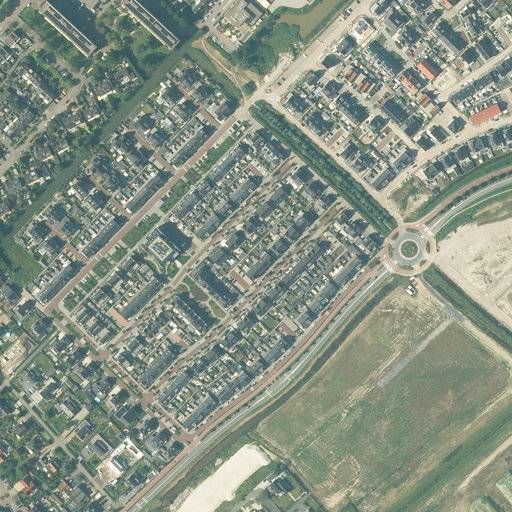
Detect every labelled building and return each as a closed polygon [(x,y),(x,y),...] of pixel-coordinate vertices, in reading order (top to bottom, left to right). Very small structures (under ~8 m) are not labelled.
[(37,3),(35,5),(88,55),(97,46),(48,0),(39,0),(37,2),(37,3)] [(118,5),(120,2),(171,50),(181,40),(137,0),(115,0),(114,1),(118,5)] [(243,0),(237,0),(224,15),(237,28),(242,23),(246,27),(247,25),(250,27),(263,14),(249,1),(247,3),(243,0)] [(409,0),(408,0),(405,4),(412,10),(411,11),(421,1),(420,0),(413,0),(412,2),(409,0)] [(448,0),(444,5),(448,8),(447,9),(448,9),(450,6),(451,7),(456,2),(455,2),(456,1),(455,0),(448,0)] [(477,0),(483,5),(481,8),(485,12),(492,5),(486,0),(478,0),(477,0)] [(201,1),(197,5),(202,11),(207,6),(201,1)] [(374,11),(378,16),(379,15),(378,15),(384,10),(386,12),(391,7),(384,1),(382,3),(381,3),(382,3),(377,7),(374,9),(375,10),(374,11)] [(421,1),(411,11),(418,18),(423,13),(421,11),(426,5),(425,4),(423,1),(422,2),(421,1)] [(202,11),(197,5),(193,10),(198,15),(202,11)] [(460,13),(460,14),(460,15),(461,16),(463,19),(465,21),(475,16),(471,8),(468,9),(467,9),(468,9),(467,10),(467,9),(463,11),(464,12),(460,14),(460,13)] [(388,16),(383,21),(383,22),(384,21),(384,22),(384,23),(387,25),(388,26),(397,16),(390,9),(386,14),(388,16)] [(424,15),(419,20),(422,22),(423,21),(428,25),(433,20),(433,21),(436,18),(435,18),(436,17),(432,12),(426,18),(424,15)] [(397,16),(388,26),(392,30),(397,25),(400,27),(404,23),(401,20),(401,21),(397,17),(397,16)] [(475,16),(465,21),(466,24),(465,24),(466,25),(467,27),(468,28),(468,29),(479,24),(475,16)] [(361,35),(368,27),(362,20),(358,24),(353,29),(355,31),(353,34),(356,37),(354,40),(358,43),(363,38),(361,35)] [(438,24),(429,33),(433,36),(442,28),(441,27),(440,26),(438,24)] [(479,24),(468,29),(469,30),(470,31),(469,31),(470,32),(471,34),(472,34),(473,37),(482,32),(478,24),(479,24)] [(402,33),(396,38),(397,38),(399,40),(398,40),(401,43),(411,32),(410,33),(404,26),(399,31),(402,33)] [(442,28),(433,36),(437,40),(446,32),(445,31),(444,30),(442,28)] [(13,31),(9,36),(16,43),(20,38),(22,40),(24,37),(16,30),(14,32),(13,31)] [(411,32),(401,43),(403,45),(404,45),(405,46),(405,47),(411,42),(413,44),(418,38),(416,36),(415,36),(411,32)] [(446,32),(437,40),(441,44),(450,35),(449,35),(449,34),(448,34),(448,33),(448,34),(446,32)] [(450,35),(441,44),(445,48),(454,39),(453,38),(452,37),(450,35)] [(7,43),(4,45),(13,53),(15,51),(11,47),(16,43),(9,36),(4,41),(7,43)] [(341,41),(340,43),(350,53),(354,48),(353,48),(356,46),(352,42),(350,45),(344,39),(343,39),(341,41)] [(454,39),(445,48),(449,52),(457,43),(455,41),(455,40),(455,41),(454,40),(454,39)] [(481,39),(474,45),(477,49),(484,43),(481,39)] [(340,43),(335,47),(342,53),(339,56),(343,60),(350,53),(340,43)] [(370,43),(361,52),(365,56),(374,47),(372,45),(370,43)] [(457,43),(449,52),(453,56),(462,47),(461,46),(461,47),(460,46),(461,46),(460,46),(460,45),(459,45),(457,43)] [(484,43),(477,49),(480,53),(487,47),(484,43)] [(2,47),(0,49),(0,53),(5,58),(9,53),(11,55),(13,53),(4,45),(3,47),(2,47)] [(374,47),(365,56),(369,60),(378,51),(376,49),(374,47)] [(487,47),(480,53),(483,56),(490,51),(487,47)] [(472,60),(473,59),(469,54),(469,53),(466,50),(460,56),(468,63),(467,64),(470,67),(474,62),(472,60)] [(378,51),(369,60),(371,58),(375,62),(382,55),(380,53),(378,51)] [(490,51),(483,56),(486,60),(493,55),(490,51)] [(382,55),(375,62),(379,66),(386,58),(384,56),(383,57),(382,55)] [(338,64),(333,60),(331,62),(326,56),(320,62),(321,63),(320,63),(322,65),(323,65),(328,69),(333,64),(335,66),(338,64)] [(386,58),(379,66),(382,70),(389,63),(387,61),(388,60),(386,58)] [(423,59),(417,66),(420,69),(427,63),(423,59)] [(503,62),(500,64),(508,76),(511,72),(511,64),(511,65),(509,66),(505,60),(505,61),(503,62)] [(22,62),(17,68),(19,70),(23,74),(30,67),(25,63),(24,64),(22,62)] [(389,63),(382,70),(386,73),(384,75),(385,75),(394,66),(392,64),(391,64),(389,63)] [(427,63),(420,69),(424,73),(430,66),(427,63)] [(349,64),(342,74),(345,76),(343,77),(347,80),(356,69),(349,64)] [(495,67),(495,68),(499,74),(497,76),(500,81),(508,75),(508,76),(500,64),(497,66),(495,68),(495,67)] [(394,66),(385,75),(390,80),(396,73),(395,73),(397,70),(393,67),(394,66)] [(430,66),(424,73),(427,76),(433,70),(430,66)] [(23,74),(28,79),(35,71),(30,67),(23,74)] [(135,78),(130,68),(127,70),(125,68),(114,74),(117,81),(119,80),(119,81),(120,82),(121,82),(122,82),(123,81),(123,80),(122,79),(128,76),(130,81),(135,78)] [(356,69),(347,80),(351,83),(352,83),(352,82),(355,84),(362,74),(356,69)] [(443,79),(438,84),(443,89),(448,84),(449,86),(455,80),(449,74),(451,72),(448,69),(441,76),(443,79)] [(179,77),(177,79),(182,83),(191,74),(190,75),(186,70),(183,73),(181,72),(178,75),(179,77)] [(402,72),(396,78),(396,79),(400,83),(409,74),(405,70),(402,73),(402,72)] [(433,70),(427,76),(431,80),(437,73),(433,70)] [(28,79),(33,83),(39,76),(35,71),(28,79)] [(305,81),(303,83),(308,87),(307,88),(310,90),(315,85),(313,83),(318,78),(313,73),(305,81)] [(488,73),(484,76),(490,87),(495,84),(489,74),(488,73)] [(182,83),(181,84),(185,88),(186,87),(186,88),(191,83),(193,85),(198,80),(191,74),(182,83)] [(362,74),(355,84),(357,86),(356,87),(360,90),(369,79),(362,74)] [(409,74),(400,83),(404,87),(413,78),(413,77),(411,75),(411,76),(409,74)] [(33,83),(37,87),(42,82),(44,80),(39,76),(33,83)] [(481,78),(479,79),(485,89),(490,87),(484,76),(483,77),(482,77),(483,77),(482,77),(481,77),(481,78)] [(107,82),(102,85),(106,93),(112,90),(111,89),(114,87),(109,78),(106,79),(107,82)] [(413,78),(404,87),(408,91),(417,82),(413,78)] [(369,79),(360,90),(364,93),(366,92),(368,94),(376,84),(369,79)] [(474,81),(481,92),(480,91),(484,88),(485,90),(485,89),(479,79),(476,81),(475,81),(475,82),(474,81)] [(472,83),(469,84),(476,95),(481,92),(474,81),(473,82),(472,83)] [(35,89),(40,93),(46,86),(42,82),(37,87),(35,89)] [(197,88),(192,93),(193,94),(192,95),(196,98),(196,97),(197,98),(206,88),(199,82),(195,86),(197,88)] [(319,87),(313,92),(316,95),(318,92),(323,96),(332,86),(331,86),(328,83),(328,82),(321,89),(319,87)] [(417,82),(408,91),(412,95),(413,95),(413,96),(419,89),(419,88),(421,86),(417,82)] [(468,86),(465,88),(471,96),(475,94),(476,95),(469,84),(470,85),(469,85),(468,86)] [(106,93),(102,85),(96,87),(95,85),(92,86),(97,97),(100,96),(106,93)] [(40,93),(45,98),(51,91),(46,86),(40,93)] [(332,86),(323,96),(329,102),(332,99),(330,97),(336,91),(332,86)] [(2,94),(9,101),(14,96),(15,97),(16,95),(9,88),(8,90),(7,89),(2,94)] [(163,94),(159,98),(163,102),(173,93),(168,88),(166,90),(164,88),(161,92),(163,94)] [(206,88),(197,98),(201,102),(208,94),(204,90),(206,89),(206,88)] [(463,89),(461,90),(466,99),(471,96),(465,88),(464,88),(463,89)] [(459,92),(456,93),(462,104),(463,103),(462,102),(466,99),(461,90),(460,91),(459,92),(459,91),(458,92),(459,92)] [(51,91),(45,98),(49,102),(56,95),(51,91)] [(173,93),(163,102),(164,102),(165,101),(169,105),(168,106),(170,109),(175,104),(173,102),(177,97),(176,96),(177,96),(174,92),(173,93)] [(288,98),(284,103),(284,104),(284,103),(288,107),(296,98),(290,92),(286,96),(288,98)] [(421,92),(412,101),(418,107),(428,97),(424,93),(423,95),(421,92)] [(451,96),(454,100),(453,100),(455,103),(458,107),(462,104),(456,93),(455,94),(454,94),(454,95),(451,96)] [(2,94),(0,96),(0,101),(5,106),(9,101),(2,94)] [(339,95),(330,104),(335,108),(343,99),(339,96),(339,95)] [(96,101),(93,96),(90,98),(93,103),(94,105),(88,108),(93,117),(99,114),(102,112),(96,101)] [(428,97),(418,107),(424,112),(432,104),(430,102),(432,100),(428,97)] [(296,98),(288,107),(292,111),(300,102),(296,99),(297,98),(296,98)] [(223,103),(219,107),(227,115),(231,110),(226,106),(229,103),(224,99),(221,101),(223,103)] [(343,99),(335,108),(338,112),(347,103),(343,99)] [(386,101),(379,108),(383,111),(389,105),(386,101)] [(300,102),(292,111),(296,114),(295,115),(296,115),(304,107),(304,106),(300,102)] [(176,105),(172,110),(178,116),(188,107),(187,107),(188,106),(184,103),(183,103),(178,107),(176,105)] [(347,103),(338,112),(339,112),(339,111),(343,114),(342,115),(342,116),(351,107),(347,103)] [(432,104),(424,112),(430,118),(440,108),(436,105),(434,106),(432,104)] [(496,104),(492,106),(496,114),(500,112),(496,104)] [(389,105),(383,111),(386,115),(393,108),(389,105)] [(492,106),(487,108),(492,116),(496,114),(492,106)] [(23,113),(30,120),(35,115),(32,113),(34,111),(29,107),(23,113)] [(188,107),(178,116),(183,121),(192,112),(188,107)] [(213,110),(211,113),(215,117),(218,114),(222,119),(223,118),(224,118),(226,115),(227,115),(219,107),(215,111),(213,110)] [(351,107),(342,116),(346,119),(355,111),(355,110),(351,107)] [(82,108),(79,110),(84,120),(84,119),(87,118),(87,120),(93,117),(88,108),(83,111),(82,108)] [(393,108),(386,115),(390,118),(396,111),(393,108)] [(487,108),(483,110),(487,118),(492,116),(487,108)] [(78,114),(72,117),(76,125),(85,121),(84,119),(84,120),(79,110),(76,111),(78,114)] [(483,110),(479,112),(483,120),(487,118),(483,110)] [(355,111),(346,119),(350,123),(358,114),(355,111)] [(396,111),(390,118),(393,121),(400,115),(396,111)] [(312,112),(303,121),(308,125),(316,116),(312,112)] [(479,112),(474,114),(479,123),(483,120),(479,112)] [(23,113),(18,118),(26,125),(30,120),(23,113)] [(358,114),(350,123),(354,127),(363,118),(362,118),(358,114)] [(474,114),(470,116),(474,125),(479,123),(474,114)] [(400,115),(393,121),(397,125),(403,118),(400,115)] [(136,117),(133,120),(135,122),(133,124),(137,129),(146,119),(146,120),(141,116),(138,119),(136,117)] [(316,116),(308,125),(311,129),(320,120),(316,116)] [(76,125),(72,117),(67,119),(65,117),(62,119),(67,128),(68,129),(69,129),(70,129),(76,125)] [(410,117),(404,124),(407,127),(404,131),(410,137),(419,128),(413,122),(414,121),(410,117)] [(18,118),(14,123),(21,129),(26,125),(18,118)] [(365,122),(362,125),(364,127),(368,131),(378,122),(377,121),(377,122),(373,118),(374,118),(373,118),(367,124),(365,122)] [(452,118),(445,125),(454,134),(458,130),(457,130),(461,126),(457,122),(452,118)] [(138,129),(137,130),(140,133),(141,132),(142,133),(151,124),(146,119),(137,129),(138,129)] [(320,120),(311,129),(315,133),(324,124),(323,125),(319,121),(320,120)] [(378,122),(368,131),(375,138),(378,134),(376,132),(382,126),(378,122)] [(14,123),(10,127),(17,134),(21,129),(14,123)] [(324,124),(315,133),(319,137),(324,132),(326,134),(328,132),(326,129),(328,128),(324,124)] [(201,125),(195,131),(204,140),(208,135),(201,129),(203,127),(201,125)] [(431,126),(427,129),(430,132),(429,132),(439,142),(444,136),(435,127),(433,128),(431,126)] [(17,134),(10,127),(6,132),(13,139),(17,134)] [(148,140),(151,144),(152,143),(160,136),(156,131),(157,130),(155,127),(150,132),(152,134),(148,139),(148,140)] [(509,128),(502,130),(503,131),(504,134),(503,134),(504,138),(505,137),(506,141),(507,144),(511,141),(511,135),(511,136),(509,129),(509,128)] [(192,135),(191,135),(200,143),(204,140),(195,131),(196,132),(192,136),(192,135)] [(256,131),(247,140),(251,144),(260,135),(256,131)] [(64,137),(58,140),(63,149),(69,146),(69,147),(72,146),(71,143),(66,133),(64,134),(63,135),(64,137)] [(421,137),(416,142),(425,151),(431,145),(425,140),(428,137),(422,133),(420,135),(421,137)] [(495,133),(488,135),(489,135),(493,146),(492,146),(493,146),(493,148),(499,146),(500,148),(504,147),(501,139),(498,140),(495,133)] [(117,136),(110,143),(117,149),(127,139),(126,138),(126,137),(123,134),(119,139),(117,136)] [(191,135),(188,139),(196,147),(200,143),(191,135)] [(260,135),(251,144),(256,149),(255,150),(258,152),(262,148),(259,146),(265,140),(260,135)] [(160,136),(152,143),(157,148),(164,140),(160,136)] [(474,140),(480,153),(479,151),(484,149),(485,150),(488,149),(486,145),(483,146),(480,138),(479,138),(479,139),(475,141),(474,140)] [(127,139),(117,149),(118,150),(118,149),(122,153),(123,152),(126,154),(130,149),(128,147),(132,143),(129,140),(128,140),(127,139)] [(188,139),(184,143),(192,151),(196,147),(188,139)] [(52,140),(49,142),(54,152),(55,153),(57,152),(63,149),(58,140),(53,143),(52,140)] [(474,140),(468,143),(469,143),(472,151),(470,152),(471,156),(480,153),(474,140)] [(47,146),(42,149),(46,158),(52,155),(51,153),(54,152),(49,142),(46,143),(47,146)] [(268,142),(262,148),(265,152),(264,154),(272,145),(270,144),(268,142)] [(345,149),(340,155),(345,160),(353,152),(348,147),(350,144),(347,142),(342,147),(345,149)] [(184,143),(180,147),(189,155),(192,151),(184,143)] [(272,145),(264,154),(268,157),(276,149),(272,145)] [(238,146),(233,150),(242,159),(246,154),(238,146)] [(180,147),(176,150),(185,159),(189,155),(180,147)] [(404,148),(398,154),(407,163),(410,159),(411,159),(406,154),(408,152),(404,148)] [(459,148),(453,151),(458,161),(459,161),(460,163),(465,161),(466,162),(470,160),(466,154),(463,155),(459,148),(460,148),(459,148)] [(46,158),(42,149),(36,152),(35,149),(32,151),(37,160),(40,159),(41,161),(46,158)] [(132,151),(126,157),(133,163),(142,154),(141,152),(138,149),(134,153),(132,151)] [(276,149),(268,157),(271,161),(279,152),(276,149)] [(176,150),(173,154),(181,163),(185,159),(176,150)] [(233,150),(230,154),(230,155),(238,162),(241,158),(242,159),(233,150)] [(381,157),(374,150),(371,153),(377,160),(381,157)] [(279,152),(271,161),(276,166),(284,157),(279,152)] [(356,159),(351,164),(355,168),(364,159),(364,158),(364,159),(360,155),(360,154),(358,152),(355,156),(357,158),(356,159)] [(142,154),(133,163),(140,170),(145,164),(143,161),(146,158),(142,154)] [(173,154),(166,161),(168,163),(171,160),(177,167),(181,163),(173,154)] [(398,154),(394,158),(403,167),(407,163),(398,154)] [(230,155),(226,158),(235,166),(234,165),(237,162),(238,162),(230,155)] [(446,155),(440,159),(446,168),(445,169),(446,169),(447,171),(452,168),(453,168),(456,166),(453,161),(450,162),(446,156),(446,155)] [(93,165),(90,168),(94,173),(104,162),(98,156),(90,163),(93,165)] [(226,158),(223,162),(231,170),(235,166),(226,158)] [(392,163),(392,164),(399,171),(399,170),(403,167),(394,158),(396,160),(392,164),(392,163)] [(364,159),(355,168),(360,173),(360,172),(366,166),(368,168),(372,164),(369,162),(369,163),(364,159)] [(104,162),(94,173),(95,174),(98,177),(99,177),(101,174),(104,176),(109,171),(103,165),(105,163),(104,162)] [(223,162),(219,165),(227,174),(231,170),(223,162)] [(427,167),(435,178),(439,175),(441,177),(444,174),(440,169),(437,171),(432,164),(431,164),(432,164),(427,167)] [(34,169),(29,172),(33,181),(39,178),(39,177),(42,176),(36,165),(33,167),(34,169)] [(44,165),(40,167),(45,178),(50,176),(44,165)] [(219,165),(216,169),(224,177),(227,174),(219,165)] [(384,167),(380,171),(389,179),(393,175),(393,176),(393,175),(384,167)] [(427,167),(422,171),(427,178),(425,180),(429,185),(431,183),(430,182),(435,178),(427,167)] [(216,169),(212,173),(220,181),(224,177),(216,169)] [(298,169),(290,177),(294,182),(293,182),(293,183),(302,173),(298,169)] [(105,183),(108,186),(109,187),(119,177),(113,170),(105,178),(108,180),(105,183)] [(151,176),(151,177),(159,185),(163,181),(159,177),(162,175),(157,170),(154,173),(155,174),(152,177),(151,176)] [(380,171),(377,174),(385,183),(389,179),(380,171)] [(22,173),(19,174),(25,185),(33,181),(29,172),(23,175),(22,173)] [(212,173),(209,176),(215,183),(219,179),(220,181),(212,173)] [(302,173),(293,183),(298,187),(307,177),(306,177),(307,176),(303,173),(303,174),(302,173)] [(16,190),(22,186),(23,188),(26,187),(25,185),(19,174),(16,175),(18,178),(12,181),(16,190)] [(377,174),(373,178),(382,187),(385,183),(377,174)] [(119,177),(109,187),(114,191),(116,189),(119,191),(125,184),(119,178),(120,177),(119,177)] [(151,177),(147,180),(156,189),(159,185),(151,177)] [(247,177),(243,181),(252,190),(256,185),(247,177)] [(373,178),(369,182),(378,191),(382,187),(373,178)] [(74,184),(71,188),(75,192),(84,183),(80,179),(78,181),(76,179),(72,182),(74,184)] [(147,180),(143,184),(152,193),(156,189),(147,180)] [(204,180),(200,184),(209,193),(215,186),(210,181),(208,183),(204,180)] [(16,190),(12,181),(7,184),(5,181),(2,183),(7,192),(10,191),(11,192),(16,190)] [(243,181),(239,185),(248,193),(250,191),(252,190),(243,181)] [(312,182),(303,192),(307,196),(316,187),(317,186),(316,185),(313,182),(312,183),(312,182)] [(84,183),(75,192),(80,197),(89,187),(88,187),(89,186),(85,183),(84,183)] [(143,184),(139,188),(148,197),(152,193),(143,184)] [(200,184),(196,188),(199,191),(197,194),(203,199),(209,193),(200,184)] [(239,185),(236,189),(244,197),(248,193),(248,194),(248,193),(239,185)] [(279,187),(275,192),(284,201),(283,199),(287,195),(279,187)] [(316,187),(307,196),(308,196),(312,200),(321,191),(316,187)] [(139,188),(136,192),(144,201),(148,197),(139,188)] [(236,189),(232,193),(241,201),(242,200),(244,197),(236,189)] [(425,191),(421,195),(428,202),(432,198),(425,191)] [(136,193),(133,197),(141,204),(144,201),(136,192),(135,192),(136,193)] [(275,192),(271,196),(280,206),(284,201),(275,192)] [(95,193),(85,203),(90,207),(99,198),(99,197),(96,193),(95,194),(95,193)] [(193,193),(189,196),(197,205),(201,201),(193,193)] [(232,193),(229,196),(237,204),(241,201),(232,193)] [(397,194),(390,200),(394,204),(401,197),(397,194)] [(421,195),(417,199),(424,206),(428,202),(421,195)] [(189,196),(185,200),(194,208),(197,205),(189,196)] [(319,198),(314,203),(321,210),(325,206),(326,207),(329,204),(328,203),(329,202),(330,201),(330,200),(331,200),(328,197),(328,198),(327,198),(326,196),(321,201),(319,199),(319,198)] [(5,201),(0,204),(0,205),(4,213),(10,210),(9,208),(12,207),(7,197),(4,199),(5,201)] [(128,200),(137,208),(141,204),(133,197),(133,198),(130,201),(128,200)] [(401,197),(394,204),(397,208),(404,201),(401,197)] [(99,198),(90,207),(97,214),(101,209),(99,207),(104,202),(99,198)] [(227,198),(221,204),(229,213),(234,208),(231,205),(233,203),(227,198)] [(417,199),(414,202),(421,209),(424,206),(417,199)] [(128,200),(122,206),(124,208),(126,206),(133,212),(137,208),(128,200)] [(182,203),(190,212),(194,208),(185,200),(182,203)] [(261,207),(260,207),(270,216),(274,212),(272,210),(275,207),(272,205),(270,207),(265,202),(261,207)] [(414,202),(410,206),(417,213),(421,209),(414,202)] [(182,203),(178,207),(187,216),(190,212),(182,203)] [(221,204),(215,211),(220,216),(222,214),(225,217),(229,213),(221,204)] [(48,207),(45,210),(47,212),(45,214),(49,219),(58,209),(54,205),(50,209),(48,207)] [(407,209),(407,210),(413,216),(417,213),(410,206),(407,209)] [(178,207),(174,212),(182,220),(187,216),(178,207)] [(260,207),(256,211),(261,216),(258,218),(261,221),(268,215),(270,216),(260,207)] [(50,219),(49,220),(53,223),(53,222),(54,223),(63,214),(58,209),(49,219),(50,219)] [(402,212),(402,213),(410,220),(413,216),(407,210),(407,209),(406,209),(402,212)] [(495,210),(489,211),(489,212),(490,212),(492,223),(491,223),(492,224),(498,223),(495,210)] [(213,212),(209,216),(217,224),(221,220),(220,219),(213,212)] [(298,216),(307,225),(312,220),(311,220),(304,213),(303,212),(299,216),(298,216)] [(489,212),(483,213),(486,224),(491,223),(492,223),(490,212),(489,212)] [(336,221),(335,222),(341,229),(346,224),(343,222),(348,218),(348,217),(343,213),(342,215),(342,214),(341,215),(340,215),(338,217),(339,218),(336,220),(336,221)] [(113,215),(107,222),(115,230),(119,226),(113,219),(115,217),(113,215)] [(209,216),(206,220),(214,228),(217,224),(209,216)] [(298,216),(294,220),(303,229),(307,225),(298,216)] [(470,216),(465,219),(472,227),(476,223),(470,216)] [(247,221),(245,223),(254,232),(259,227),(257,226),(259,223),(257,220),(254,223),(249,218),(247,221)] [(465,219),(461,222),(468,230),(472,227),(465,219)] [(69,220),(60,229),(60,230),(63,234),(64,233),(73,224),(69,220)] [(202,223),(211,232),(211,231),(214,228),(206,220),(203,224),(202,223)] [(103,225),(112,234),(115,230),(107,222),(107,223),(104,226),(103,225)] [(346,224),(341,229),(348,235),(349,234),(357,226),(353,222),(348,227),(346,224)] [(461,222),(458,226),(464,233),(468,230),(461,222)] [(202,223),(198,227),(207,236),(211,232),(202,223)] [(244,224),(241,227),(245,232),(243,234),(248,239),(254,232),(245,223),(244,224)] [(285,229),(294,238),(295,238),(295,237),(298,234),(293,229),(295,226),(292,223),(290,225),(286,230),(285,229)] [(32,224),(28,227),(30,229),(28,231),(33,235),(31,237),(40,228),(36,224),(34,226),(32,224)] [(73,224),(64,233),(69,238),(73,233),(76,235),(80,230),(78,228),(77,229),(73,225),(74,224),(73,224)] [(103,225),(99,229),(108,238),(112,234),(103,225)] [(357,226),(349,234),(353,238),(352,239),(354,241),(358,237),(356,235),(361,230),(361,231),(362,230),(361,230),(361,229),(358,226),(357,226)] [(458,226),(454,229),(460,236),(464,233),(458,226)] [(140,244),(148,252),(155,259),(163,267),(163,266),(169,260),(171,258),(174,255),(179,250),(180,250),(180,249),(172,242),(161,231),(162,230),(162,229),(161,230),(157,227),(156,227),(157,227),(141,244),(140,244)] [(198,227),(194,231),(194,232),(197,234),(203,240),(207,236),(198,227)] [(40,228),(31,237),(38,244),(42,239),(40,237),(45,232),(44,232),(45,231),(41,228),(40,228)] [(100,230),(96,234),(104,242),(108,238),(99,229),(100,230)] [(281,233),(278,235),(283,240),(285,237),(290,242),(294,238),(285,229),(281,233)] [(454,229),(450,232),(456,239),(460,236),(454,229)] [(450,232),(445,235),(452,243),(456,239),(450,232)] [(483,233),(475,241),(479,245),(487,237),(483,233)] [(93,238),(92,238),(100,246),(104,242),(96,234),(97,235),(93,239),(93,238)] [(234,234),(230,238),(239,247),(246,241),(241,236),(239,238),(234,234)] [(276,238),(272,242),(282,251),(286,247),(280,242),(283,240),(278,235),(276,238)] [(361,239),(356,244),(359,246),(360,245),(364,249),(373,240),(368,236),(363,241),(361,239)] [(487,237),(479,245),(483,249),(484,248),(483,248),(491,241),(487,237)] [(51,238),(42,248),(46,252),(55,243),(55,242),(56,241),(52,238),(51,239),(51,238)] [(88,241),(97,249),(100,246),(92,238),(89,242),(88,241)] [(230,238),(225,243),(230,247),(228,250),(231,253),(233,250),(234,251),(238,247),(239,248),(239,247),(230,238)] [(373,240),(364,249),(369,254),(377,245),(373,240)] [(88,241),(84,245),(93,253),(97,249),(88,241)] [(491,241),(483,248),(484,248),(487,252),(495,245),(491,241)] [(272,242),(268,246),(270,248),(269,248),(270,249),(270,248),(277,255),(277,256),(282,251),(272,242)] [(55,243),(46,252),(47,251),(51,255),(51,256),(53,258),(57,254),(55,252),(60,247),(55,243)] [(312,248),(321,257),(320,255),(323,251),(316,244),(312,248)] [(84,245),(78,251),(80,253),(82,251),(89,257),(93,253),(84,245)] [(487,252),(486,253),(490,257),(499,249),(495,245),(487,252)] [(312,248),(309,252),(317,261),(321,257),(312,248)] [(215,253),(224,261),(228,257),(220,249),(215,253)] [(265,251),(260,255),(269,264),(273,260),(265,251)] [(309,252),(305,256),(312,263),(316,259),(317,261),(309,252)] [(215,253),(211,258),(216,262),(213,265),(218,269),(220,267),(219,265),(223,261),(223,262),(224,261),(215,253)] [(355,254),(351,259),(359,267),(364,263),(355,254)] [(257,259),(256,259),(265,268),(269,264),(260,255),(260,256),(262,257),(258,261),(257,259)] [(459,255),(451,264),(455,268),(462,261),(464,259),(459,255)] [(127,260),(126,261),(137,271),(141,267),(140,266),(143,263),(139,260),(137,263),(131,256),(130,257),(129,257),(127,260)] [(305,256),(301,260),(310,268),(313,265),(311,263),(312,263),(305,256)] [(502,256),(495,262),(496,263),(504,272),(508,268),(504,263),(507,261),(502,256)] [(256,259),(252,264),(261,272),(265,268),(256,259)] [(351,259),(347,263),(355,271),(359,267),(351,259)] [(64,267),(71,275),(75,271),(69,265),(69,264),(71,262),(69,260),(66,263),(68,264),(65,268),(64,267)] [(301,260),(297,263),(306,272),(310,268),(301,260)] [(123,264),(122,265),(128,271),(126,274),(130,277),(132,275),(131,273),(135,269),(137,271),(126,261),(125,262),(125,261),(123,264)] [(462,261),(455,268),(459,271),(466,264),(462,261)] [(466,264),(459,271),(463,275),(471,266),(467,262),(466,264)] [(297,263),(293,267),(302,276),(303,276),(302,275),(305,271),(306,272),(297,263)] [(347,263),(343,267),(352,275),(355,271),(347,263)] [(491,266),(489,268),(493,273),(495,271),(499,275),(504,272),(496,263),(492,267),(491,266)] [(249,267),(248,268),(257,276),(261,272),(252,264),(254,265),(250,269),(249,267)] [(471,266),(463,275),(467,279),(476,270),(471,266)] [(64,267),(60,271),(68,279),(71,275),(64,267)] [(193,276),(192,277),(196,280),(197,280),(205,271),(201,267),(193,276)] [(293,267),(290,271),(299,280),(302,276),(293,267)] [(343,267),(339,271),(348,279),(352,275),(343,267)] [(248,268),(244,272),(253,280),(257,276),(248,268)] [(55,274),(64,283),(68,279),(60,271),(56,275),(55,274)] [(205,271),(197,280),(201,284),(210,275),(205,271)] [(290,271),(286,275),(295,284),(299,280),(290,271)] [(339,271),(336,275),(344,283),(348,279),(339,271)] [(112,276),(111,277),(121,287),(126,282),(125,282),(127,279),(124,276),(122,278),(115,272),(114,273),(112,275),(112,276)] [(55,274),(51,278),(60,287),(64,283),(55,274)] [(210,275),(201,284),(205,288),(213,280),(209,276),(210,275)] [(286,275),(282,279),(291,288),(295,284),(286,275)] [(336,275),(332,278),(340,286),(344,283),(336,275)] [(108,280),(107,281),(113,287),(111,289),(114,293),(117,290),(117,291),(121,287),(111,277),(110,277),(107,280),(108,280)] [(147,282),(157,292),(155,290),(161,283),(154,277),(151,280),(150,279),(148,282),(147,282)] [(53,280),(49,284),(56,291),(60,287),(51,278),(53,280)] [(213,280),(205,288),(209,292),(217,284),(213,280)] [(328,281),(324,285),(332,293),(336,289),(328,281)] [(48,282),(44,286),(53,294),(56,291),(49,284),(48,282)] [(147,282),(143,286),(153,296),(157,292),(147,282)] [(416,282),(410,287),(417,294),(422,289),(416,282)] [(217,284),(209,292),(213,296),(221,288),(217,284)] [(274,285),(272,287),(273,288),(272,289),(282,298),(288,291),(284,286),(281,289),(277,284),(275,286),(274,285)] [(5,285),(0,290),(2,292),(2,293),(1,293),(1,294),(4,298),(5,297),(7,299),(6,299),(9,303),(8,304),(11,307),(15,302),(13,299),(17,295),(7,286),(7,287),(5,285)] [(325,286),(322,290),(329,297),(328,296),(332,293),(324,285),(324,286),(325,286)] [(44,286),(40,290),(49,298),(53,294),(44,286)] [(143,286),(139,290),(149,300),(153,296),(143,286)] [(410,287),(406,291),(412,298),(417,294),(410,287)] [(97,291),(96,292),(106,302),(110,298),(110,297),(112,295),(109,291),(106,294),(100,288),(99,289),(96,291),(97,291)] [(221,288),(213,296),(217,300),(225,292),(224,293),(220,289),(221,288)] [(272,289),(268,293),(273,298),(270,300),(273,303),(276,300),(277,302),(282,298),(272,289)] [(321,289),(317,293),(326,301),(329,297),(322,290),(321,289)] [(40,290),(34,296),(38,301),(41,298),(45,302),(49,298),(40,290)] [(139,290),(135,294),(145,304),(149,300),(139,290)] [(406,291),(401,296),(408,303),(412,298),(406,291)] [(92,296),(91,297),(98,303),(95,305),(99,308),(101,306),(102,307),(106,302),(96,292),(95,293),(94,293),(92,295),(92,296)] [(225,292),(217,300),(218,300),(221,304),(230,295),(229,296),(225,292)] [(511,297),(505,292),(496,303),(501,307),(506,301),(509,303),(511,299),(511,297)] [(317,293),(314,297),(323,306),(322,304),(326,301),(317,293)] [(135,294),(131,298),(141,308),(145,304),(135,294)] [(172,297),(168,301),(170,303),(174,307),(178,303),(180,305),(184,302),(177,295),(176,296),(175,294),(172,297)] [(222,304),(221,305),(225,308),(226,308),(234,299),(230,295),(221,304),(222,304)] [(401,296),(396,300),(403,308),(408,303),(401,296)] [(315,298),(312,301),(320,309),(323,306),(314,297),(315,298)] [(131,298),(127,302),(137,312),(141,308),(131,298)] [(261,299),(257,303),(257,304),(266,313),(273,306),(269,302),(266,304),(261,299)] [(432,299),(427,304),(433,311),(439,306),(432,299)] [(396,300),(391,305),(398,312),(403,308),(396,300)] [(312,301),(308,305),(316,313),(320,309),(312,301)] [(17,306),(13,310),(16,313),(21,318),(23,315),(31,307),(26,302),(20,308),(17,306)] [(123,306),(133,316),(135,314),(137,312),(127,302),(126,302),(128,304),(124,308),(123,306)] [(178,303),(174,307),(180,313),(187,305),(184,302),(180,305),(178,303)] [(257,304),(253,309),(257,313),(255,315),(260,320),(266,313),(257,304)] [(427,304),(422,308),(429,315),(433,311),(427,304)] [(78,311),(75,314),(77,316),(76,318),(79,321),(89,311),(82,305),(77,310),(78,311)] [(187,305),(180,313),(184,317),(188,313),(190,315),(194,311),(187,305)] [(391,305),(386,310),(393,317),(398,312),(391,305)] [(123,306),(118,310),(120,312),(119,313),(124,318),(125,317),(127,319),(131,315),(133,316),(123,306)] [(305,308),(299,314),(308,323),(312,319),(309,316),(311,313),(305,308)] [(422,308),(417,313),(424,320),(429,315),(422,308)] [(89,311),(79,321),(83,325),(85,323),(87,326),(95,317),(96,318),(98,316),(96,314),(94,316),(89,311)] [(188,313),(184,317),(190,323),(198,315),(194,311),(190,315),(188,313)] [(160,313),(156,316),(166,326),(167,326),(172,320),(164,312),(161,314),(160,313)] [(386,313),(381,318),(388,325),(393,320),(386,313)] [(417,313),(412,317),(419,325),(424,320),(417,313)] [(299,314),(293,321),(298,326),(301,324),(304,327),(308,323),(299,314)] [(190,323),(188,324),(195,331),(200,325),(198,323),(201,319),(198,315),(190,323)] [(154,322),(152,324),(161,332),(166,327),(166,326),(156,316),(153,320),(154,322)] [(242,320),(241,320),(251,329),(257,322),(253,318),(250,320),(246,316),(241,320),(242,320)] [(449,316),(445,320),(451,327),(456,323),(449,316)] [(95,317),(87,326),(89,328),(87,329),(91,333),(101,323),(96,318),(95,317)] [(412,317),(407,322),(414,329),(419,325),(412,317)] [(381,318),(376,323),(383,330),(388,325),(381,318)] [(39,334),(37,336),(41,340),(46,335),(42,331),(45,328),(44,327),(47,325),(41,319),(38,322),(37,321),(34,324),(36,326),(33,328),(39,334)] [(200,325),(195,331),(197,329),(202,335),(206,331),(204,329),(208,325),(201,319),(198,323),(200,325)] [(240,320),(237,323),(237,324),(237,325),(242,329),(239,332),(244,336),(251,329),(241,320),(240,320)] [(407,322),(402,327),(409,334),(414,329),(407,322)] [(101,323),(91,333),(95,336),(96,335),(98,337),(107,328),(106,328),(101,323)] [(376,323),(371,327),(378,335),(383,330),(376,323)] [(148,324),(145,328),(155,338),(156,337),(161,332),(152,324),(150,326),(148,324)] [(107,328),(98,337),(101,339),(99,341),(103,344),(109,338),(110,339),(111,338),(114,335),(107,329),(109,327),(108,326),(106,328),(107,328)] [(371,327),(366,332),(373,339),(378,335),(371,327)] [(143,333),(141,336),(149,344),(154,339),(155,338),(145,328),(141,332),(143,333)] [(401,328),(396,333),(402,341),(408,336),(401,328)] [(433,331),(429,335),(435,342),(440,338),(433,331)] [(14,332),(11,334),(16,340),(19,337),(14,332)] [(225,336),(225,337),(235,346),(239,341),(238,339),(240,337),(237,334),(235,336),(230,332),(226,336),(225,337),(225,336)] [(366,332),(361,337),(368,344),(373,339),(366,332)] [(396,333),(390,338),(397,345),(402,341),(396,333)] [(462,338),(458,341),(462,346),(470,339),(466,335),(462,338)] [(223,340),(221,341),(226,345),(224,348),(226,351),(229,348),(231,350),(235,346),(225,337),(225,336),(224,336),(222,339),(223,339),(222,339),(223,340)] [(280,336),(276,341),(284,349),(289,345),(280,336)] [(132,341),(131,341),(139,350),(143,346),(144,347),(147,344),(144,341),(141,343),(135,337),(134,338),(131,340),(132,341)] [(361,337),(356,342),(363,349),(368,344),(361,337)] [(54,339),(49,345),(52,348),(54,346),(59,352),(62,349),(63,350),(66,347),(65,346),(68,343),(65,340),(65,341),(62,338),(57,342),(54,339)] [(390,338),(385,343),(392,350),(397,345),(390,338)] [(470,339),(462,346),(466,350),(470,347),(474,344),(470,339)] [(127,345),(126,346),(133,352),(130,354),(134,358),(136,355),(137,356),(141,351),(139,350),(131,341),(130,342),(127,344),(127,345)] [(276,341),(272,345),(274,346),(280,353),(281,353),(284,349),(276,341)] [(16,343),(5,353),(6,355),(5,357),(11,364),(22,354),(18,350),(21,348),(16,343)] [(385,343),(380,347),(387,355),(392,350),(385,343)] [(166,346),(162,351),(172,360),(171,359),(175,355),(173,353),(174,352),(172,350),(171,351),(166,346)] [(213,346),(209,350),(218,360),(222,355),(221,354),(221,353),(220,353),(213,347),(214,346),(213,346)] [(269,348),(277,357),(280,353),(274,346),(270,350),(269,348)] [(486,346),(481,350),(488,358),(493,354),(486,346)] [(380,347),(375,352),(382,360),(387,355),(380,347)] [(269,348),(265,352),(273,360),(277,357),(269,348)] [(209,351),(205,355),(210,360),(208,362),(207,361),(210,365),(212,367),(215,364),(214,364),(218,360),(209,350),(209,351)] [(67,355),(62,360),(65,362),(67,360),(73,365),(82,356),(76,351),(70,357),(67,355)] [(158,355),(167,363),(168,363),(169,361),(170,362),(172,360),(162,351),(164,352),(160,356),(158,355)] [(265,352),(262,356),(268,362),(270,364),(273,360),(265,352)] [(375,352),(370,357),(377,364),(382,360),(375,352)] [(117,357),(116,358),(126,368),(130,363),(132,360),(129,357),(126,359),(120,353),(119,354),(116,357),(117,357)] [(406,354),(398,361),(402,365),(409,359),(406,354)] [(158,355),(154,359),(164,368),(166,366),(165,366),(167,363),(158,355)] [(448,355),(443,359),(450,366),(454,363),(448,355)] [(258,356),(252,362),(260,371),(265,367),(262,364),(264,361),(258,356)] [(195,362),(204,371),(210,365),(207,361),(205,364),(199,358),(195,362)] [(154,359),(150,363),(159,372),(161,369),(162,370),(164,368),(154,359)] [(409,359),(402,365),(405,369),(413,363),(409,359)] [(443,359),(439,362),(446,370),(450,366),(443,359)] [(499,360),(495,364),(501,372),(502,371),(506,368),(499,360)] [(466,361),(459,368),(462,372),(470,365),(466,361)] [(195,362),(190,367),(191,367),(195,371),(192,375),(194,377),(197,379),(204,371),(195,362)] [(252,362),(246,369),(251,374),(253,372),(256,375),(260,371),(252,362)] [(439,362),(435,366),(442,373),(446,370),(439,362)] [(150,363),(146,367),(156,376),(158,375),(157,374),(159,372),(150,363)] [(413,363),(405,369),(409,373),(416,367),(413,363)] [(81,367),(76,372),(79,375),(80,373),(85,379),(86,379),(86,378),(93,371),(93,370),(94,371),(94,370),(88,365),(87,365),(88,365),(87,366),(84,369),(81,367)] [(470,365),(462,372),(466,376),(473,369),(470,365)] [(319,383),(302,399),(314,412),(331,396),(335,401),(341,395),(342,396),(359,380),(346,366),(329,382),(330,384),(324,389),(319,383)] [(435,366),(431,370),(437,377),(442,373),(435,366)] [(148,369),(144,373),(151,380),(153,377),(154,378),(156,376),(146,367),(148,369)] [(416,367),(409,373),(412,378),(420,371),(416,367)] [(31,369),(24,376),(28,380),(29,379),(30,381),(34,385),(35,384),(37,387),(43,380),(40,378),(37,375),(38,373),(36,371),(34,373),(31,369)] [(473,369),(466,376),(469,380),(477,374),(473,369)] [(242,370),(238,374),(246,382),(250,378),(242,370)] [(184,371),(180,375),(189,383),(194,377),(189,371),(187,373),(184,371)] [(420,371),(412,378),(416,382),(423,375),(420,371)] [(144,373),(138,379),(144,386),(150,379),(151,380),(144,373)] [(234,376),(233,376),(243,385),(246,382),(238,374),(235,377),(234,376)] [(477,374),(469,380),(473,384),(480,378),(477,374)] [(180,375),(176,378),(184,386),(187,382),(188,383),(189,383),(180,375)] [(423,375),(416,382),(419,386),(427,379),(423,375)] [(233,376),(230,380),(238,388),(242,384),(243,386),(243,385),(233,376)] [(48,386),(40,393),(43,396),(44,397),(43,397),(44,397),(44,398),(44,397),(45,398),(46,399),(48,400),(52,396),(53,395),(52,395),(58,389),(54,385),(56,383),(51,377),(45,383),(48,386)] [(176,378),(173,382),(181,390),(180,389),(184,386),(176,378)] [(480,378),(473,384),(476,388),(484,382),(480,378)] [(97,384),(92,389),(97,393),(100,390),(103,394),(112,385),(105,379),(99,386),(97,384)] [(226,383),(235,392),(238,388),(230,380),(231,381),(228,385),(226,383)] [(378,380),(371,387),(374,391),(382,384),(378,380)] [(173,382),(169,386),(177,394),(181,390),(173,382)] [(484,382),(476,388),(480,393),(488,386),(484,382)] [(226,383),(223,387),(230,394),(233,391),(234,392),(235,392),(226,383)] [(382,384),(374,391),(378,395),(385,389),(382,384)] [(439,384),(432,391),(435,395),(443,389),(439,384)] [(165,390),(174,398),(177,394),(169,386),(165,390)] [(218,390),(226,398),(230,394),(223,387),(219,390),(218,390)] [(385,389),(378,395),(381,399),(389,393),(385,389)] [(443,389),(435,395),(439,399),(446,393),(443,389)] [(165,390),(161,394),(170,402),(174,398),(165,390)] [(218,390),(214,394),(222,402),(226,398),(218,390)] [(111,395),(107,400),(114,407),(123,397),(121,395),(118,392),(113,397),(111,395)] [(208,393),(204,398),(212,406),(216,402),(208,393)] [(389,393),(381,399),(385,403),(393,397),(389,393)] [(446,393),(439,399),(442,403),(450,397),(446,393)] [(161,394),(157,398),(164,405),(166,406),(170,402),(161,394)] [(420,394),(416,397),(423,405),(427,401),(420,394)] [(64,402),(60,405),(64,409),(65,410),(65,411),(71,417),(72,416),(73,416),(75,414),(75,413),(79,409),(76,406),(77,406),(68,397),(66,400),(64,402)] [(393,397),(385,403),(388,407),(396,401),(393,397)] [(416,397),(412,401),(419,408),(423,405),(416,397)] [(450,397),(442,403),(446,407),(453,401),(450,397)] [(204,398),(200,401),(209,410),(212,406),(204,398)] [(9,411),(0,399),(0,413),(0,414),(1,413),(4,416),(9,411)] [(196,405),(205,414),(209,410),(200,401),(200,402),(201,402),(197,406),(196,405)] [(396,401),(388,407),(392,412),(400,405),(396,401)] [(412,401),(408,405),(414,412),(419,408),(412,401)] [(453,401),(446,407),(449,412),(457,405),(453,401)] [(90,402),(85,407),(90,412),(94,407),(90,402)] [(196,405),(192,409),(201,417),(205,414),(196,405)] [(457,405),(449,412),(453,416),(461,409),(457,405)] [(123,406),(114,414),(119,420),(123,416),(130,423),(133,420),(132,419),(138,413),(133,409),(132,410),(130,408),(128,411),(123,406)] [(189,413),(197,422),(198,421),(197,421),(201,417),(192,409),(193,410),(190,414),(189,413)] [(189,413),(185,417),(194,425),(197,422),(189,413)] [(345,413),(338,420),(342,424),(349,418),(345,413)] [(383,416),(379,420),(385,428),(389,424),(383,416)] [(185,417),(181,421),(190,430),(194,425),(185,417)] [(406,418),(398,425),(402,429),(409,422),(406,418)] [(81,428),(76,434),(82,440),(91,431),(87,427),(90,425),(85,420),(79,426),(81,428)] [(338,420),(330,427),(334,431),(342,424),(338,420)] [(379,420),(374,424),(381,431),(385,428),(379,420)] [(142,427),(139,430),(144,435),(147,432),(148,433),(151,429),(150,429),(153,426),(150,424),(151,424),(148,421),(144,425),(142,427)] [(409,422),(402,429),(405,433),(413,427),(409,422)] [(23,425),(22,424),(18,428),(16,426),(11,430),(15,435),(17,433),(20,437),(28,430),(25,428),(26,427),(26,426),(24,425),(23,424),(23,425)] [(374,424),(370,427),(377,435),(381,431),(374,424)] [(370,427),(366,431),(373,439),(377,435),(370,427)] [(413,427),(405,433),(409,437),(416,431),(413,427)] [(132,430),(126,436),(132,442),(135,439),(132,437),(136,434),(132,430)] [(416,431),(409,437),(412,441),(420,435),(416,431)] [(152,434),(146,440),(155,449),(166,438),(160,432),(154,437),(152,434)] [(93,443),(90,446),(100,456),(103,453),(105,455),(112,448),(100,435),(98,434),(90,441),(92,443),(93,443)] [(420,435),(412,441),(416,446),(424,439),(420,435)] [(34,438),(25,446),(28,450),(30,448),(35,454),(31,458),(34,461),(40,456),(37,453),(41,449),(36,443),(38,442),(34,438)] [(235,442),(232,445),(240,453),(241,454),(244,452),(243,451),(246,447),(237,438),(234,440),(235,442)] [(348,441),(340,447),(344,452),(352,445),(348,441)] [(380,441),(372,448),(376,452),(383,445),(380,441)] [(123,443),(107,458),(110,461),(109,462),(107,464),(111,468),(113,470),(117,474),(117,475),(126,466),(119,459),(116,456),(116,455),(126,446),(123,443)] [(162,447),(156,452),(163,458),(166,455),(169,458),(177,449),(172,444),(165,451),(162,447)] [(229,448),(225,451),(233,459),(235,460),(237,458),(236,456),(240,453),(232,445),(231,444),(228,446),(229,448)] [(352,445),(344,452),(348,456),(356,450),(352,445)] [(383,445),(376,452),(379,456),(387,449),(383,445)] [(223,453),(219,457),(227,465),(228,466),(231,464),(230,462),(233,459),(225,451),(224,449),(221,452),(223,453)] [(387,449),(379,456),(383,460),(390,454),(387,449)] [(156,453),(149,460),(152,462),(158,455),(156,453)] [(390,454),(383,460),(386,464),(394,458),(390,454)] [(216,459),(213,462),(222,472),(225,470),(223,468),(227,465),(219,457),(218,455),(215,458),(216,459)] [(48,472),(57,464),(53,459),(49,463),(48,462),(47,462),(43,457),(36,464),(41,470),(44,467),(48,472)] [(394,458),(386,464),(390,468),(398,462),(394,458)] [(260,462),(256,466),(256,467),(263,473),(267,469),(270,472),(273,469),(264,460),(260,463),(260,462)] [(361,463),(357,467),(363,474),(368,470),(361,463)] [(57,464),(48,472),(53,477),(57,473),(55,471),(60,467),(57,464)] [(252,469),(248,473),(249,474),(255,480),(260,476),(262,478),(265,476),(263,473),(256,467),(253,470),(252,469)] [(368,470),(363,474),(370,482),(375,478),(368,470)] [(133,474),(125,481),(129,485),(130,484),(133,487),(140,481),(143,483),(145,481),(148,483),(157,474),(153,471),(146,478),(145,477),(142,479),(135,471),(133,474)] [(199,475),(196,478),(203,486),(205,488),(208,485),(206,484),(210,481),(201,471),(198,474),(199,475)] [(274,472),(266,479),(269,481),(277,474),(274,472)] [(245,476),(241,480),(241,481),(247,487),(252,483),(255,485),(257,483),(255,480),(249,474),(245,477),(245,476)] [(25,477),(20,482),(25,487),(22,489),(28,495),(30,497),(39,489),(31,481),(30,482),(25,477)] [(193,481),(189,484),(197,492),(198,494),(201,491),(200,490),(203,486),(196,478),(194,477),(191,479),(193,481)] [(271,485),(270,486),(277,494),(281,490),(283,491),(288,487),(281,480),(278,483),(275,480),(271,484),(271,485)] [(70,497),(72,500),(82,491),(80,489),(80,488),(79,486),(78,487),(77,486),(71,492),(70,491),(69,492),(68,491),(71,488),(65,481),(57,488),(61,493),(64,491),(70,497)] [(235,489),(232,491),(237,496),(245,490),(247,492),(250,490),(247,487),(241,481),(238,484),(237,483),(233,487),(235,489)] [(186,487),(183,490),(191,498),(192,499),(195,497),(194,496),(197,492),(189,484),(188,483),(185,485),(186,487)] [(180,493),(176,496),(186,505),(188,503),(187,501),(191,498),(183,490),(182,488),(179,491),(180,493)] [(83,492),(82,491),(72,500),(75,502),(77,505),(81,502),(80,501),(86,495),(85,495),(86,494),(84,492),(83,492)] [(53,493),(48,498),(58,508),(63,503),(53,493)] [(221,497),(218,501),(218,502),(224,508),(229,504),(232,507),(237,501),(233,496),(230,499),(226,495),(222,498),(221,497)] [(214,504),(210,508),(211,509),(214,511),(220,511),(222,511),(225,511),(227,511),(224,508),(218,502),(215,505),(214,504)] [(29,511),(36,511),(39,509),(40,507),(37,503),(29,511)] [(97,511),(90,503),(84,509),(86,511),(97,511)]
